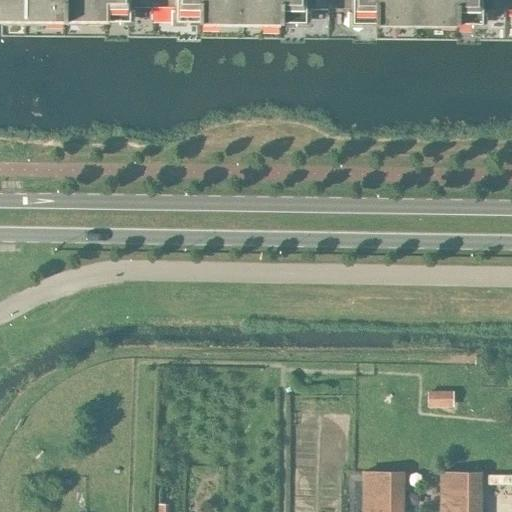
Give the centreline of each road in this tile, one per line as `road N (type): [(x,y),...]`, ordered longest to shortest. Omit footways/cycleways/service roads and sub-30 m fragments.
road 1 (unclassified): [(0,312),(56,285),(123,270),(511,275)]
road 2 (secondary): [(511,209),(0,200)]
road 3 (secondary): [(0,233),(511,242)]
